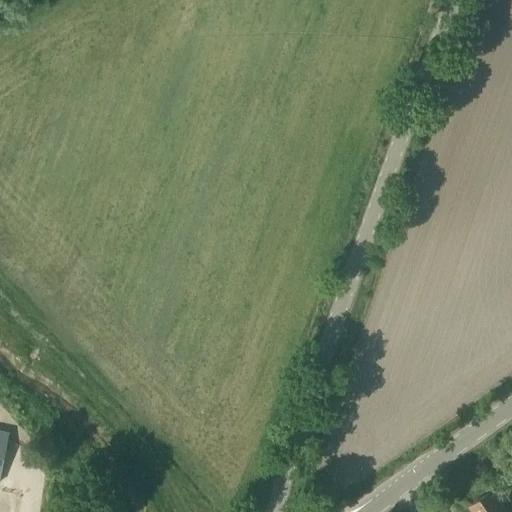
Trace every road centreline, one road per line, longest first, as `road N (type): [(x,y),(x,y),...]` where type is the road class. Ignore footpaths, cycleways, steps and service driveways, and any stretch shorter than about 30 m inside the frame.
road 1 (unclassified): [(277,511),(301,420),(455,0)]
road 2 (track): [(152,511),(118,445),(0,331)]
road 3 (tertiary): [(370,511),(511,409)]
